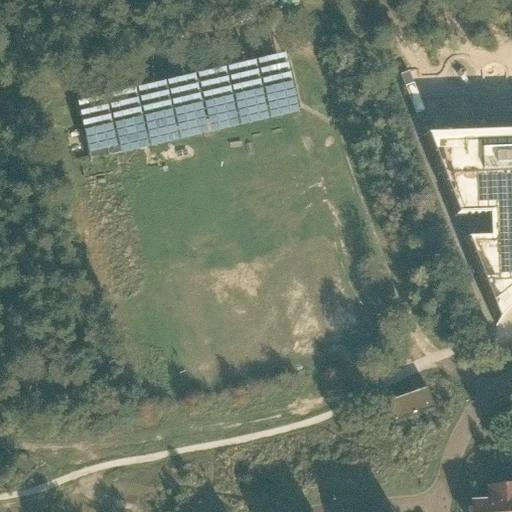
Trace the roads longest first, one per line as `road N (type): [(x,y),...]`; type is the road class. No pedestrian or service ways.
road 1 (residential): [(439,505),(472,411),(511,380)]
road 2 (residential): [(307,511),(439,505)]
